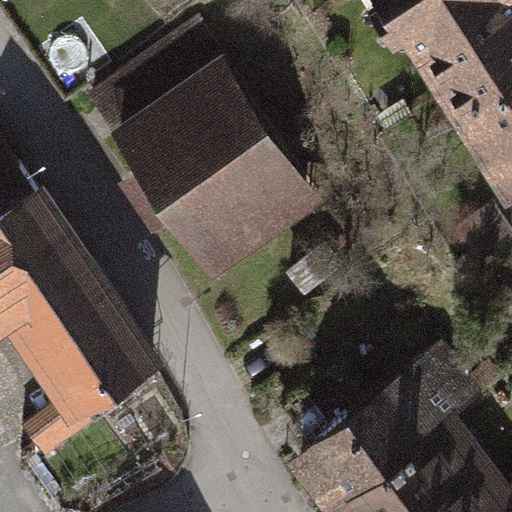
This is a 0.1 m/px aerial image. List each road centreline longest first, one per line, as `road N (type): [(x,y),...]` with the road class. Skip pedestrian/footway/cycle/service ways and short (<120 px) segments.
road 1 (residential): [(0,68),(105,212),(256,476)]
road 2 (unknown): [(39,511),(28,351)]
